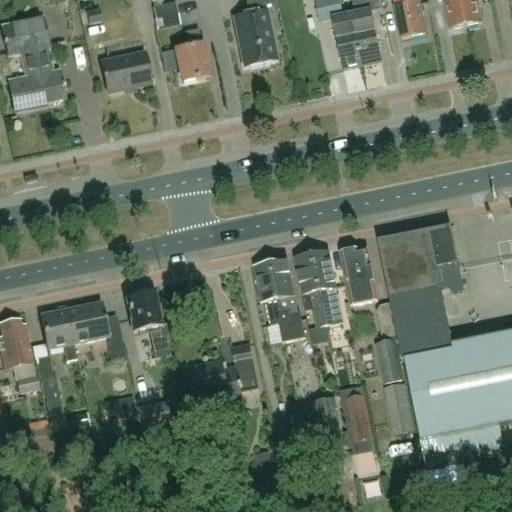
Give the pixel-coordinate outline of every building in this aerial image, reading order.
[(273,0),(244,0),(247,10),(253,9),(255,15),(234,20),(244,70),(276,63),(266,13),(265,13),(264,7),(274,4),(273,0)] [(362,68),(350,16),(343,17),(339,0),(313,0),(319,23),(332,20),(344,72),(362,68)] [(352,0),(355,15),(350,16),(362,68),(381,64),(372,22),(371,22),(369,12),(379,9),(376,0),(352,0)] [(393,0),(396,10),(395,10),(401,41),(426,36),(420,6),(418,6),(417,0),(379,0),(380,2),(389,0),(393,0)] [(443,3),(449,31),(465,28),(459,0),(437,0),(438,4),(443,3)] [(459,0),(465,28),(482,24),(477,0),(459,0)] [(168,37),(188,32),(183,14),(163,19),(168,37)] [(14,115),(31,112),(31,108),(64,101),(59,74),(51,76),(45,49),(47,49),(41,22),(2,30),(8,58),(21,55),(26,81),(8,85),(14,115)] [(188,50),(175,53),(182,85),(209,79),(202,47),(201,47),(198,32),(185,35),(188,50)] [(144,56),(100,64),(107,96),(150,87),(144,56)] [(390,301),(441,291),(449,289),(451,296),(464,293),(452,231),(378,245),(390,301)] [(343,254),(343,255),(340,256),(351,309),(355,308),(378,304),(367,251),(359,253),(359,252),(355,253),(354,252),(353,251),(351,251),(350,250),(349,250),(347,251),(346,251),(345,252),(344,253),(343,254)] [(312,259),(327,329),(344,325),(329,255),(312,259)] [(317,331),(327,329),(312,259),(295,262),(306,314),(313,312),(317,331)] [(293,325),(291,325),(280,327),(284,345),(305,341),(300,314),(298,315),(287,263),(271,267),(281,314),(289,313),(290,317),(291,317),(293,325)] [(281,314),(271,267),(255,270),(262,306),(266,305),(271,329),(280,327),(291,325),(293,325),(291,317),(290,317),(289,313),(281,314)] [(391,307),(398,344),(402,364),(405,364),(421,444),(503,427),(511,425),(511,335),(452,347),(441,291),(390,301),(391,307)] [(153,295),(126,301),(133,336),(156,331),(158,340),(164,338),(155,296),(154,297),(153,295)] [(67,313),(74,346),(108,339),(101,305),(67,313)] [(398,344),(391,307),(376,310),(384,346),(376,348),(384,387),(404,383),(396,344),(398,344)] [(67,313),(57,315),(40,318),(47,352),(63,349),(66,364),(77,362),(74,346),(67,313)] [(20,323),(19,323),(0,327),(0,333),(1,339),(0,339),(0,349),(5,372),(33,367),(25,326),(21,327),(20,323)] [(122,341),(108,343),(112,366),(127,364),(122,341)] [(223,363),(189,369),(197,405),(211,402),(213,411),(244,405),(242,396),(259,393),(250,347),(232,351),(236,369),(224,371),(223,363)] [(37,377),(17,381),(20,396),(40,392),(37,377)] [(65,427),(56,378),(41,381),(51,429),(65,427)] [(405,387),(385,391),(394,439),(414,434),(405,387)] [(365,399),(348,402),(356,445),(372,442),(365,399)] [(337,401),(322,404),(329,441),(344,438),(337,401)] [(314,444),(329,441),(322,404),(306,407),(314,444)] [(137,411),(141,431),(173,425),(169,405),(137,411)] [(292,465),(309,461),(300,417),(283,420),(292,465)]
